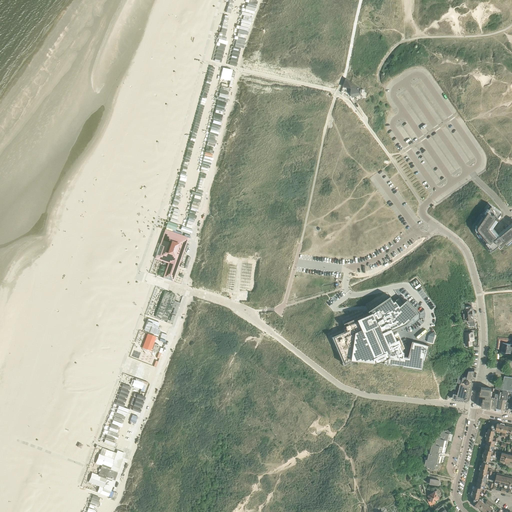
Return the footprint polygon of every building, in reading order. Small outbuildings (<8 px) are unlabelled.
[(240,14),(230,65),(236,66),(239,47),(243,48),(245,38),(243,38),(244,34),(247,35),(251,17),(249,17),(250,13),(253,13),(255,0),(244,0),(242,14),(240,14)] [(223,15),(214,61),(221,62),(225,41),(224,40),(229,16),(223,15)] [(184,174),(214,68),(210,66),(168,217),(170,217),(168,221),(177,224),(178,220),(176,219),(179,209),(175,208),(181,187),(183,187),(187,174),(184,174)] [(231,88),(234,70),(222,68),(218,85),(230,88),(231,88)] [(352,82),(346,78),(343,86),(344,87),(352,87),(351,93),(353,97),(361,93),(361,89),(352,82)] [(191,229),(230,88),(218,85),(181,225),(191,229)] [(499,220),(500,220),(500,219),(499,218),(498,217),(502,212),(488,202),(473,223),(472,226),(472,227),(472,228),(472,229),(472,230),(472,231),(473,232),(473,233),(474,234),(490,253),(498,246),(500,248),(506,243),(507,245),(511,240),(511,224),(503,232),(502,232),(501,232),(500,232),(499,232),(498,232),(497,233),(496,234),(491,228),(497,219),(498,220),(499,220)] [(159,244),(165,246),(161,257),(169,260),(168,263),(170,264),(167,272),(174,275),(187,238),(165,230),(164,230),(159,244)] [(491,282),(492,288),(511,285),(511,279),(491,282)] [(172,323),(182,295),(155,286),(145,315),(172,323)] [(419,312),(419,313),(419,312),(417,310),(417,309),(416,310),(415,308),(414,307),(412,305),(413,305),(412,305),(407,300),(400,306),(396,300),(394,301),(390,296),(369,310),(369,311),(364,314),(364,315),(344,323),(347,330),(333,336),(345,364),(352,360),(353,363),(357,362),(355,359),(356,359),(358,362),(367,364),(375,361),(392,364),(392,365),(421,369),(424,360),(425,360),(424,360),(425,356),(426,357),(425,356),(426,353),(427,353),(426,353),(427,349),(428,350),(428,349),(427,349),(428,346),(429,346),(422,344),(421,343),(421,344),(416,343),(416,341),(414,348),(411,347),(409,356),(402,355),(403,351),(398,339),(396,339),(397,341),(395,342),(393,342),(392,339),(386,342),(385,339),(388,338),(386,333),(389,332),(389,331),(392,330),(390,326),(392,326),(394,330),(402,326),(405,329),(407,328),(401,315),(408,308),(415,316),(419,312)] [(466,306),(462,307),(463,311),(462,311),(463,316),(464,321),(467,321),(467,323),(469,324),(469,326),(474,325),(473,319),(473,315),(474,314),(474,310),(473,310),(472,310),(472,305),(471,306),(471,302),(466,303),(466,306)] [(166,340),(172,323),(145,315),(139,331),(166,340)] [(472,332),(465,333),(466,345),(471,345),(471,340),(473,340),(472,332)] [(147,334),(142,347),(150,351),(156,337),(147,334)] [(497,338),(496,347),(499,348),(500,341),(506,341),(505,343),(502,342),(501,351),(510,353),(511,344),(509,344),(509,338),(497,338)] [(150,383),(156,367),(130,358),(124,374),(150,383)] [(452,397),(452,398),(452,397),(464,399),(465,402),(465,400),(467,398),(469,400),(474,383),(471,382),(474,370),(468,370),(467,376),(466,376),(464,376),(464,375),(460,374),(460,376),(457,375),(457,378),(456,378),(455,384),(456,384),(453,393),(452,397)] [(496,384),(495,389),(504,390),(511,391),(511,388),(511,377),(504,376),(503,384),(496,384)] [(138,379),(135,385),(145,388),(147,382),(138,379)] [(129,385),(123,383),(115,404),(123,407),(130,386),(129,385)] [(480,391),(479,395),(483,395),(482,407),(490,408),(492,391),(491,391),(491,388),(481,387),(480,391)] [(498,395),(497,395),(496,408),(507,410),(507,409),(508,408),(509,409),(510,403),(506,402),(507,400),(501,399),(502,391),(498,390),(498,395)] [(144,397),(134,393),(129,408),(139,412),(144,397)] [(120,426),(125,408),(116,405),(110,423),(120,426)] [(108,426),(103,442),(114,445),(115,442),(112,441),(115,432),(115,433),(118,425),(105,421),(104,425),(108,426)] [(495,429),(503,431),(502,433),(501,436),(505,437),(506,433),(505,433),(507,425),(497,423),(496,427),(494,426),(494,425),(493,425),(493,424),(492,424),(492,425),(491,425),(491,426),(491,427),(492,427),(492,429),(488,428),(485,439),(486,439),(495,441),(497,442),(498,438),(495,437),(495,438),(493,438),(494,430),(494,429),(495,429)] [(315,432),(315,433),(315,434),(316,434),(317,434),(317,433),(321,436),(321,437),(324,438),(324,437),(325,437),(327,434),(328,433),(329,432),(330,431),(329,430),(330,429),(327,427),(327,426),(326,425),(325,425),(323,424),(321,428),(320,428),(318,427),(316,430),(315,432)] [(430,459),(428,466),(428,469),(433,470),(434,468),(438,469),(440,462),(441,462),(443,456),(445,456),(446,453),(443,453),(444,446),(446,447),(447,440),(449,441),(450,434),(446,433),(447,430),(442,429),(440,438),(437,437),(436,443),(434,443),(433,450),(434,450),(431,460),(430,459)] [(276,458),(280,450),(281,448),(274,444),(269,455),(276,458)] [(96,464),(102,466),(100,471),(99,476),(92,474),(89,483),(100,487),(99,490),(98,494),(107,497),(114,480),(117,471),(119,465),(123,454),(118,453),(118,455),(115,454),(113,452),(113,453),(103,449),(101,455),(99,455),(96,464)] [(493,451),(485,449),(480,472),(487,473),(487,474),(491,475),(492,471),(489,470),(489,471),(487,471),(489,463),(488,463),(489,461),(491,453),(493,454),(493,455),(496,455),(496,451),(493,451)] [(346,480),(347,480),(347,479),(347,478),(347,468),(346,468),(346,467),(345,467),(344,467),(334,468),(333,468),(333,469),(333,470),(333,482),(333,483),(334,483),(334,484),(335,484),(342,484),(342,483),(343,483),(343,481),(343,480),(345,480),(346,480)] [(439,480),(436,479),(436,476),(430,475),(429,478),(427,477),(426,482),(429,482),(429,484),(438,485),(439,480)] [(422,497),(426,496),(423,484),(418,485),(422,497)] [(484,488),(475,486),(474,486),(472,497),(475,497),(475,498),(474,498),(474,499),(473,499),(473,500),(473,501),(474,501),(475,501),(476,501),(477,501),(475,504),(484,511),(495,511),(489,507),(491,505),(491,506),(493,504),(487,499),(485,502),(486,502),(485,504),(479,499),(478,499),(478,498),(480,490),(482,491),(482,492),(485,492),(486,489),(484,488)] [(439,497),(437,494),(439,493),(438,490),(437,490),(428,495),(430,498),(427,499),(430,505),(435,502),(434,500),(439,497)] [(94,495),(90,502),(99,507),(101,503),(98,501),(100,498),(94,495)] [(380,508),(381,511),(389,511),(388,507),(395,504),(395,503),(394,502),(388,504),(384,504),(385,507),(382,507),(381,508),(380,508)]
